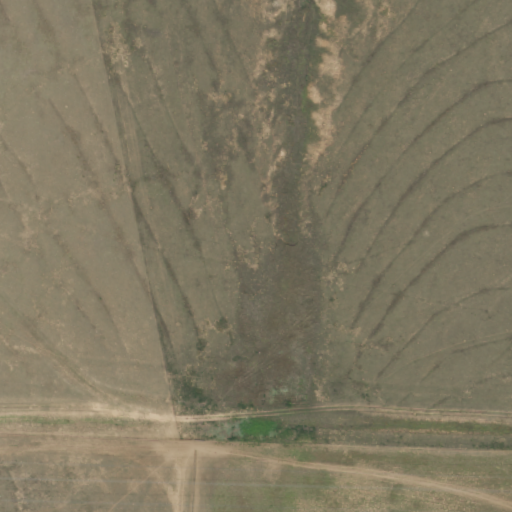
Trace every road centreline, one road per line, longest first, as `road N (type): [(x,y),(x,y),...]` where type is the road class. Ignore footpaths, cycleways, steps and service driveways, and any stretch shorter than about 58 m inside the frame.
road 1 (residential): [(0,421),(511,431)]
road 2 (residential): [(105,422),(0,310)]
